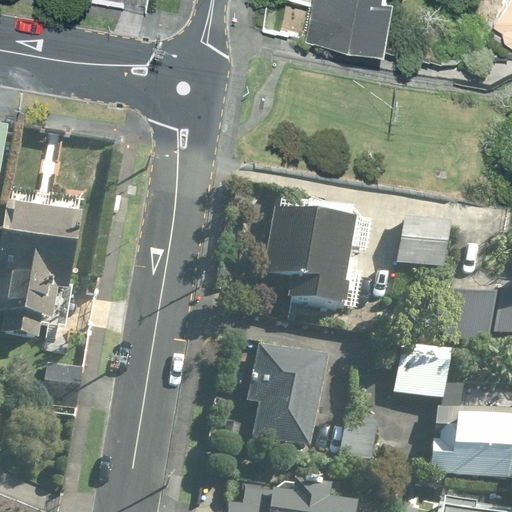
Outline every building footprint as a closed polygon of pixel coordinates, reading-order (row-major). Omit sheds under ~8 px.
[(310,0),(306,38),(383,48),(388,0),(310,0)] [(511,41),(511,0),(468,0),(462,11),(511,41)] [(368,216),(274,201),(264,266),(291,270),(287,292),(345,301),(349,275),(345,275),(349,245),(363,247),(368,216)] [(0,341),(38,346),(41,326),(48,327),(53,296),(63,298),(74,216),(2,206),(0,218),(0,341)] [(448,228),(400,222),(394,271),(441,277),(448,228)] [(511,284),(454,275),(445,334),(485,340),(488,322),(511,325),(511,284)] [(320,363),(245,352),(237,405),(256,408),(250,447),(306,456),(320,363)] [(79,367),(46,364),(42,409),(75,412),(79,367)] [(511,404),(474,401),(473,419),(454,417),(456,403),(437,401),(435,416),(432,415),(427,463),(439,464),(437,482),(511,488),(511,404)] [(371,416),(342,413),(337,463),(366,466),(371,416)] [(305,491),(272,485),(270,492),(245,487),(241,510),(229,508),(228,511),(354,511),(355,508),(304,499),(305,491)]
